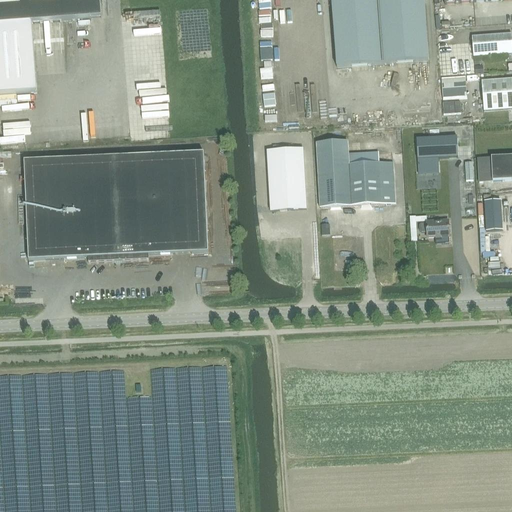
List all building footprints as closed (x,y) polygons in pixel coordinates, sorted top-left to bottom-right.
[(0,0),(0,96),(37,94),(32,24),(102,19),(100,0),(0,0)] [(383,66),(378,0),(331,0),(337,69),(383,66)] [(378,0),(383,66),(429,62),(424,0),(378,0)] [(511,35),(472,38),(474,58),(511,55),(511,35)] [(511,80),(482,83),(484,113),(511,110),(511,80)] [(457,138),(416,140),(418,174),(439,173),(438,159),(458,158),(457,138)] [(395,205),(393,164),(349,167),(348,143),(316,145),(320,209),(395,205)] [(291,151),(267,152),(270,212),(295,211),(291,151)] [(204,154),(24,162),(25,192),(29,262),(88,260),(88,265),(149,262),(149,257),(208,254),(205,192),(204,154)] [(510,158),(491,159),(492,183),(511,182),(510,158)] [(472,163),(465,164),(466,182),(473,182),(472,163)] [(430,193),(406,193),(405,203),(430,203),(430,193)] [(486,232),(502,232),(501,202),(484,203),(486,232)] [(426,224),(420,225),(421,234),(427,233),(427,239),(441,238),(441,244),(450,244),(448,222),(426,223),(426,224)] [(33,304),(34,296),(16,296),(16,303),(33,304)]
